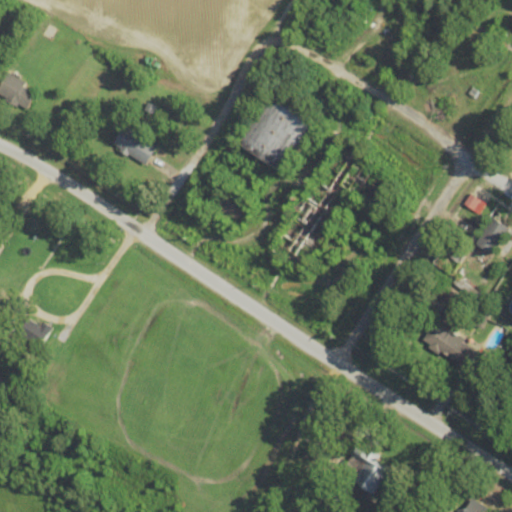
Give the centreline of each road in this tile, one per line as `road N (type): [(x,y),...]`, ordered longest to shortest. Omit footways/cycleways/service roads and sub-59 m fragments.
road 1 (residential): [(511,471),(0,142)]
road 2 (residential): [(336,357),(511,88)]
road 3 (residential): [(511,189),(306,52),(270,38)]
road 4 (residential): [(143,233),(293,0)]
